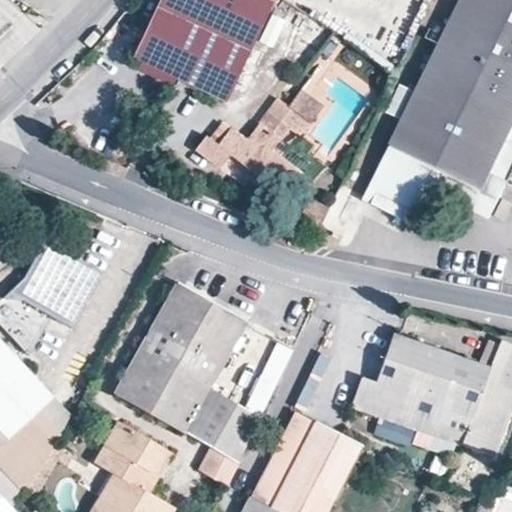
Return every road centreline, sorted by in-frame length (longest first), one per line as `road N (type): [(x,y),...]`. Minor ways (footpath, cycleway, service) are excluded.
road 1 (residential): [(511,306),(324,267),(45,162)]
road 2 (unknown): [(236,474),(330,288)]
road 3 (residential): [(13,87),(96,0)]
